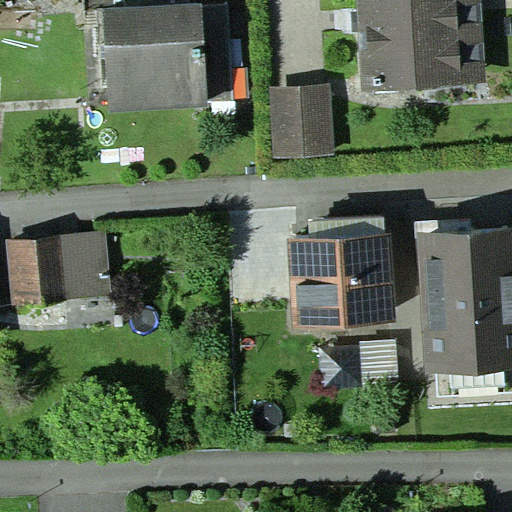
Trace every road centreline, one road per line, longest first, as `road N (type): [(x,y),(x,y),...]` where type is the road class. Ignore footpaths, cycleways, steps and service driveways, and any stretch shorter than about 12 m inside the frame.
road 1 (residential): [(0,207),(511,171)]
road 2 (residential): [(0,485),(380,468),(511,471)]
